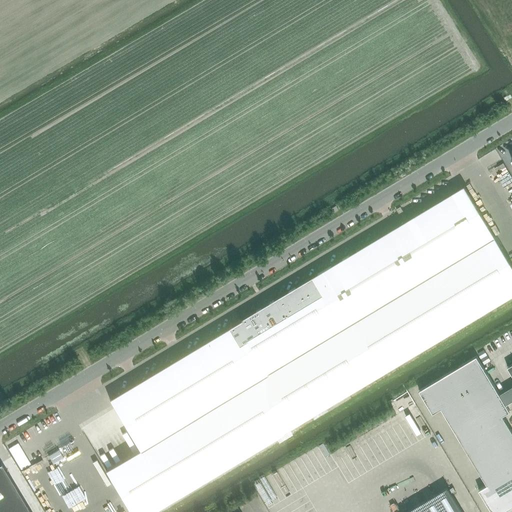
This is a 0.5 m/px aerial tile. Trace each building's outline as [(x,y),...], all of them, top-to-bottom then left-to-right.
[(511,157),(494,168),(511,197),(511,157)] [(140,448),(105,469),(130,511),(150,511),(511,295),(511,265),(464,186),(110,397),(140,448)] [(492,511),(502,511),(511,506),(511,430),(503,415),(510,411),(477,355),(419,390),(433,413),(441,408),(487,485),(479,489),(492,511)] [(30,511),(22,497),(1,463),(0,463),(0,511),(30,511)] [(404,511),(462,511),(447,487),(404,511)]
